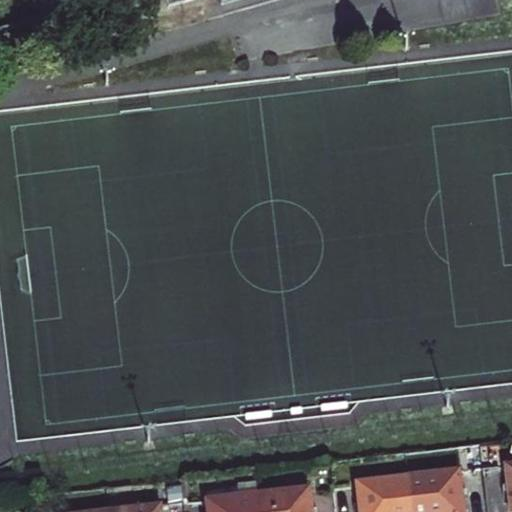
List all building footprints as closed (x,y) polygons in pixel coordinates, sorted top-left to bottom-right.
[(462,511),(458,474),(407,480),(411,511),(462,511)] [(411,511),(407,480),(356,485),(359,511),(411,511)] [(310,511),(308,491),(257,497),(259,511),(310,511)] [(259,511),(257,497),(207,503),(207,511),(259,511)] [(48,511),(47,499),(34,500),(35,511),(48,511)]
